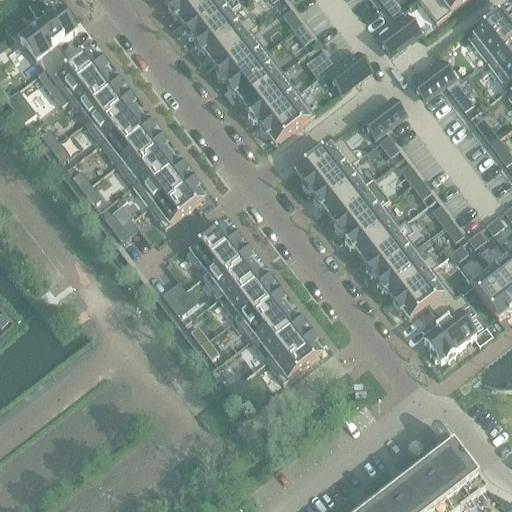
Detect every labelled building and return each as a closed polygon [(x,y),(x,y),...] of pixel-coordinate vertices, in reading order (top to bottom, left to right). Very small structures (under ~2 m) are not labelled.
[(164,0),(163,1),(162,2),(163,4),(167,9),(169,11),(168,11),(168,15),(167,15),(173,22),(177,22),(178,24),(209,0),(164,0)] [(209,0),(178,24),(179,25),(183,30),(185,32),(184,32),(184,36),(183,36),(189,43),(193,43),(194,45),(234,15),(234,16),(240,11),(231,0),(209,0)] [(280,0),(266,0),(273,8),(281,2),(280,0)] [(388,0),(382,0),(378,4),(394,24),(402,18),(388,0)] [(423,0),(418,5),(436,29),(473,0),(423,0)] [(45,25),(20,44),(44,76),(47,75),(65,60),(58,51),(72,40),(75,38),(76,37),(75,35),(71,30),(69,28),(70,27),(70,24),(71,23),(65,16),(65,17),(61,16),(59,14),(56,16),(52,16),(52,15),(45,20),(45,21),(45,24),(45,25)] [(291,14),(283,21),(294,36),(302,29),(291,14)] [(504,18),(469,45),(487,68),(511,48),(511,19),(510,17),(508,15),(507,16),(504,18)] [(230,18),(194,45),(195,46),(195,47),(195,50),(194,51),(200,58),(200,57),(204,58),(206,60),(210,65),(210,66),(250,36),(250,37),(256,32),(256,31),(249,22),(242,26),(239,29),(230,18)] [(376,45),(375,45),(390,64),(390,63),(411,47),(420,40),(422,39),(408,21),(397,29),(392,32),(376,45)] [(302,29),(294,36),(305,50),(313,44),(302,29)] [(250,36),(210,66),(211,67),(215,72),(217,74),(216,74),(216,78),(215,78),(221,85),(225,86),(225,85),(226,87),(266,57),(250,37),(250,36)] [(511,48),(487,68),(504,91),(511,84),(511,48)] [(44,76),(38,81),(62,113),(68,108),(70,107),(108,78),(106,76),(107,76),(107,72),(108,72),(102,65),(98,65),(96,63),(92,58),(91,56),(89,57),(87,59),(73,70),(65,60),(47,75),(44,76)] [(323,56),(314,63),(326,78),(334,71),(323,56)] [(266,57),(226,87),(228,88),(227,89),(227,92),(226,93),(232,100),(232,99),(236,100),(238,102),(242,107),(242,108),(282,78),(266,57)] [(337,75),(326,83),(340,101),(351,93),(356,89),(372,77),(358,58),(357,59),(342,71),(337,75)] [(411,90),(410,90),(424,109),(425,108),(440,96),(445,92),(456,84),(442,66),(440,67),(432,74),(411,90)] [(70,107),(68,108),(76,117),(80,114),(88,125),(89,125),(124,99),(123,97),(123,93),(124,93),(118,86),(114,86),(112,84),(108,79),(108,78),(70,107)] [(282,78),(242,108),(243,109),(247,114),(249,116),(248,116),(248,120),(253,127),(257,128),(257,127),(258,129),(298,99),(282,78)] [(457,90),(449,96),(465,117),(473,111),(457,90)] [(18,96),(6,106),(24,128),(36,119),(18,96)] [(88,125),(84,128),(100,150),(136,123),(138,121),(140,120),(139,119),(135,114),(134,111),(134,107),(135,107),(129,100),(129,101),(125,100),(124,99),(89,125),(88,125)] [(298,99),(258,129),(260,130),(259,131),(259,134),(258,135),(264,142),(264,141),(268,142),(270,144),(275,151),(279,148),(314,121),(298,99)] [(372,119),(361,127),(375,146),(386,138),(390,134),(406,122),(407,122),(393,103),(376,116),(372,119)] [(136,123),(100,150),(116,171),(156,141),(155,139),(155,135),(156,135),(150,128),(146,128),(144,125),(140,121),(140,120),(138,121),(136,123)] [(483,124),(474,130),(490,151),(499,145),(483,124)] [(49,135),(40,141),(50,155),(59,148),(49,135)] [(156,141),(116,171),(132,192),(168,165),(170,163),(172,162),(171,161),(167,156),(156,141)] [(388,142),(380,148),(391,163),(399,156),(388,142)] [(297,176),(296,178),(297,179),(301,184),(302,187),(302,191),(301,191),(307,198),(307,197),(311,198),(312,199),(352,169),(352,170),(358,165),(341,143),(299,175),(297,176)] [(511,162),(499,145),(490,151),(506,172),(511,167),(511,162)] [(59,148),(50,155),(61,168),(69,162),(59,148)] [(168,165),(132,192),(148,213),(188,183),(187,181),(187,177),(188,177),(182,170),(178,170),(176,168),(172,163),(172,162),(170,163),(168,165)] [(352,169),(312,199),(313,201),(313,205),(312,205),(317,212),(318,212),(321,212),(322,212),(324,214),(328,212),(332,218),(368,190),(367,190),(352,170),(352,169)] [(409,169),(400,175),(412,190),(420,184),(409,169)] [(81,177),(72,183),(82,197),(91,190),(81,177)] [(188,183),(148,213),(165,235),(201,207),(203,206),(204,205),(203,203),(199,198),(198,196),(198,195),(198,192),(199,191),(193,184),(193,185),(189,184),(188,183)] [(420,184),(412,190),(423,205),(431,198),(420,184)] [(368,190),(332,218),(336,223),(333,226),(334,229),(334,232),(333,233),(339,240),(339,239),(343,240),(344,241),(384,211),(384,212),(390,207),(373,185),(367,190),(368,190)] [(91,190),(82,197),(93,210),(101,204),(91,190)] [(123,210),(113,219),(123,232),(134,224),(123,210)] [(384,211),(344,241),(345,243),(345,247),(344,247),(349,254),(350,254),(354,254),(360,262),(400,232),(399,232),(384,212),(384,211)] [(441,211),(433,217),(444,232),(452,226),(441,211)] [(113,219),(104,225),(114,239),(123,232),(113,219)] [(498,223),(486,232),(493,240),(504,231),(498,223)] [(123,232),(114,239),(121,247),(138,235),(138,234),(131,226),(123,232)] [(452,226),(444,232),(455,248),(458,246),(464,241),(452,226)] [(400,232),(360,262),(361,263),(367,271),(366,271),(366,275),(365,275),(371,282),(375,282),(376,283),(416,253),(407,242),(413,237),(405,227),(399,232),(400,232)] [(221,234),(186,262),(194,272),(198,268),(206,279),(207,280),(242,253),(240,252),(241,252),(241,248),(242,247),(236,241),(232,240),(232,241),(230,238),(226,233),(225,231),(223,233),(221,234)] [(479,237),(468,246),(474,254),(486,245),(479,237)] [(461,251),(449,260),(456,268),(467,259),(461,251)] [(206,279),(202,283),(218,304),(254,277),(256,276),(258,274),(257,273),(253,269),(251,266),(252,266),(252,262),(253,262),(247,255),(243,255),(242,253),(207,280),(206,279)] [(416,253),(376,283),(377,285),(377,289),(376,289),(382,296),(386,296),(388,299),(392,304),(432,274),(432,275),(438,271),(430,260),(424,264),(416,253)] [(511,266),(506,258),(488,272),(511,303),(511,266)] [(511,303),(488,272),(469,286),(498,325),(506,318),(507,319),(510,319),(511,317),(511,303)] [(254,277),(218,304),(234,325),(274,295),(272,294),(273,293),(273,290),(274,289),(268,283),(264,282),(264,283),(262,280),(258,275),(258,274),(256,276),(254,277)] [(392,309),(392,310),(397,317),(398,317),(402,317),(404,320),(408,325),(409,326),(411,325),(413,323),(427,312),(435,322),(456,306),(455,305),(432,275),(432,274),(392,304),(393,306),(392,309)] [(179,288),(162,300),(168,309),(177,303),(185,296),(179,288)] [(274,295),(234,325),(250,346),(286,319),(288,318),(290,316),(289,315),(285,311),(283,308),(284,308),(284,304),(285,304),(279,297),(275,297),(274,295)] [(185,296),(177,303),(187,316),(196,309),(185,296)] [(425,344),(424,346),(425,347),(429,352),(430,355),(430,358),(429,359),(435,366),(439,366),(441,368),(444,366),(448,367),(455,362),(455,361),(455,358),(455,357),(473,343),(464,331),(477,321),(461,300),(455,305),(456,306),(435,322),(442,331),(427,343),(425,344)] [(177,303),(168,309),(179,323),(187,316),(177,303)] [(286,319),(250,346),(266,367),(306,337),(304,336),(305,335),(305,332),(306,331),(300,324),(300,325),(296,324),(294,322),(290,317),(290,316),(288,318),(286,319)] [(198,331),(190,338),(200,351),(209,345),(198,331)] [(306,337),(266,367),(283,389),(318,362),(321,360),(322,359),(321,357),(317,352),(315,350),(316,350),(316,346),(317,346),(311,339),(307,339),(306,337)] [(209,345),(200,351),(211,365),(219,358),(209,345)] [(236,377),(222,388),(228,396),(242,386),(236,377)] [(242,386),(228,396),(235,405),(249,394),(242,386)] [(462,511),(487,494),(485,491),(482,488),(458,456),(449,445),(441,435),(439,433),(436,433),(433,434),(432,434),(431,436),(430,439),(431,442),(439,453),(362,511),(462,511)]
